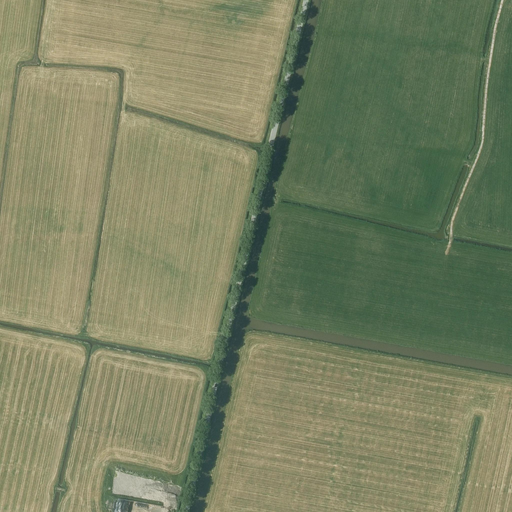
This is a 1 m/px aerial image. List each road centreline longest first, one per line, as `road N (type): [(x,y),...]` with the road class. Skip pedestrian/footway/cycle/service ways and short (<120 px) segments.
road 1 (tertiary): [(185,511),(306,0)]
road 2 (track): [(503,0),(480,151),(445,254)]
